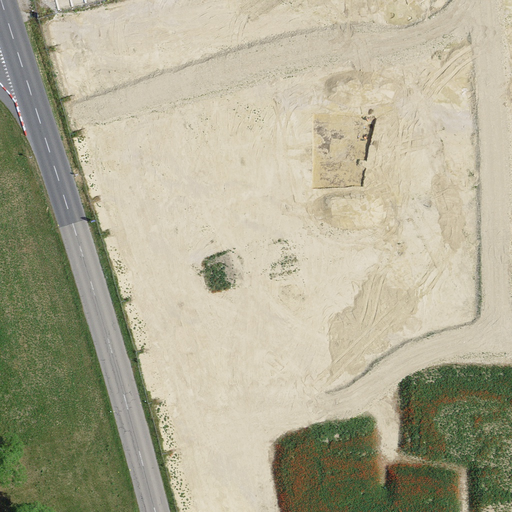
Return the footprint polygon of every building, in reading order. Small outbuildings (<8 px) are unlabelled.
[(56,0),(59,8),(92,1),(92,0),(56,0)] [(220,0),(125,0),(139,46),(226,22),(220,0)] [(412,137),(369,96),(366,84),(248,117),(247,112),(234,116),(251,175),(249,186),(329,198),(338,207),(400,143),(403,146),(412,137)] [(271,394),(283,314),(291,305),(227,243),(231,240),(222,231),(180,274),(169,277),(201,395),(197,396),(200,409),(259,392),(271,394)] [(444,263),(443,250),(382,255),(371,251),(344,328),(334,335),(385,407),(381,410),(388,420),(437,386),(449,385),(439,264),(444,263)] [(425,511),(420,495),(357,511),(425,511)]
